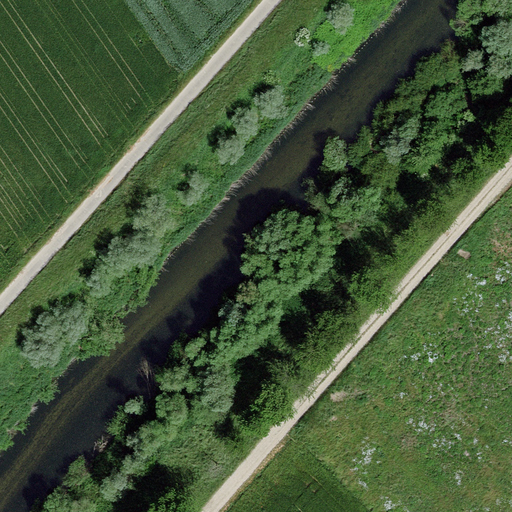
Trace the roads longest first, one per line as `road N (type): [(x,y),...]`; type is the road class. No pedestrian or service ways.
road 1 (track): [(202,511),(511,170)]
road 2 (track): [(0,292),(271,0)]
